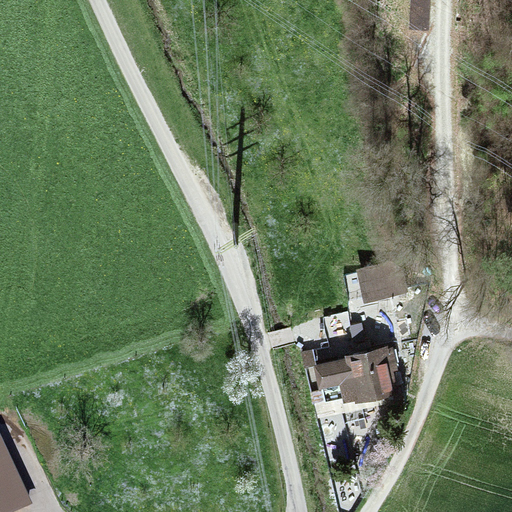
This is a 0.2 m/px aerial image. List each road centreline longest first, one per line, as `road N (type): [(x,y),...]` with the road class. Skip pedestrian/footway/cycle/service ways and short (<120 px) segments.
road 1 (unclassified): [(97,0),(235,280),(300,511)]
road 2 (track): [(446,0),(446,322)]
road 3 (track): [(446,322),(414,425),(368,511)]
